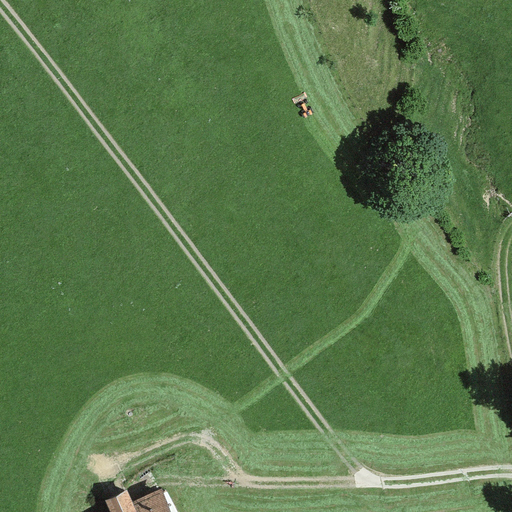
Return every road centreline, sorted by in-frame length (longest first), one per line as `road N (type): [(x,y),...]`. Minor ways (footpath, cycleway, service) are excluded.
road 1 (track): [(0,3),(369,482),(511,473)]
road 2 (track): [(163,480),(369,482)]
